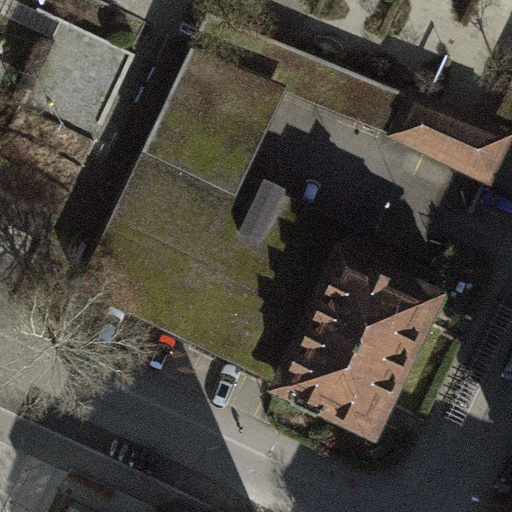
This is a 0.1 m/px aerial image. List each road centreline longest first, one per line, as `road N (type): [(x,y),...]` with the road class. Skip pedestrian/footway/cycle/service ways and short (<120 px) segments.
road 1 (residential): [(0,367),(308,511)]
road 2 (residential): [(435,511),(511,351)]
